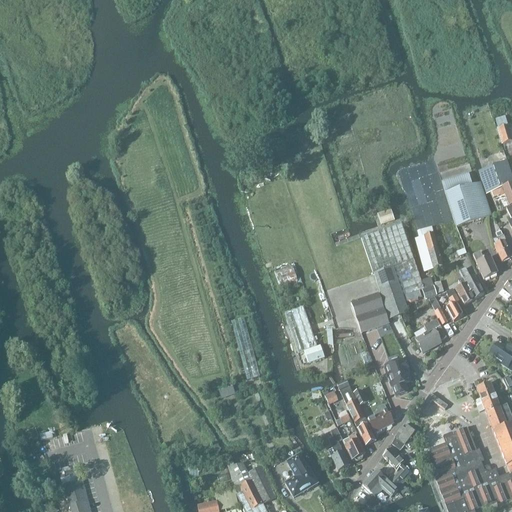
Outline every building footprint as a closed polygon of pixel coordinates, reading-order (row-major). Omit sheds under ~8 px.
[(511,118),(496,123),(502,142),(511,139),(511,118)] [(511,184),(511,177),(507,162),(483,170),(491,193),(501,189),(511,184)] [(468,174),(442,183),(456,228),(475,222),(464,188),(472,185),(468,174)] [(511,207),(511,184),(501,189),(509,208),(511,207)] [(400,224),(360,238),(373,275),(393,269),(403,298),(424,291),(400,224)] [(434,234),(433,234),(424,237),(433,270),(442,267),(434,234)] [(494,247),(502,263),(511,259),(504,243),(506,242),(503,236),(497,239),(500,244),(494,247)] [(476,265),(484,281),(497,275),(489,259),(484,261),(480,253),(473,256),(477,265),(476,265)] [(274,272),(280,291),(298,285),(292,267),(274,272)] [(409,315),(405,304),(403,298),(393,269),(373,275),(389,322),(409,315)] [(471,279),(465,269),(459,272),(474,301),(484,296),(474,277),(471,279)] [(455,290),(464,306),(474,301),(462,280),(458,282),(461,287),(455,290)] [(435,284),(438,295),(443,293),(440,283),(435,284)] [(433,288),(422,292),(425,301),(436,297),(433,288)] [(350,304),(361,335),(374,331),(388,326),(390,326),(378,294),(373,296),(350,304)] [(452,306),(446,309),(454,323),(463,318),(455,304),(459,302),(456,296),(449,300),(452,306)] [(303,308),(284,315),(298,354),(304,352),(316,348),(303,308)] [(434,313),(441,326),(447,323),(440,310),(434,313)] [(231,323),(247,381),(259,378),(244,320),(231,323)] [(441,345),(439,343),(446,339),(436,322),(424,328),(427,335),(415,341),(422,354),(441,345)] [(388,326),(374,331),(376,337),(390,333),(388,326)] [(511,346),(510,345),(507,351),(497,344),(489,357),(510,371),(511,370),(511,346)] [(316,348),(304,352),(308,364),(324,359),(320,347),(316,348)] [(384,368),(385,369),(384,369),(391,388),(392,388),(395,398),(408,393),(407,392),(408,391),(406,386),(405,387),(405,385),(410,383),(409,381),(411,380),(409,376),(408,376),(407,375),(409,374),(404,362),(403,362),(402,361),(384,368)] [(506,379),(502,381),(507,391),(511,387),(511,384),(510,380),(506,379)] [(346,382),(338,386),(347,406),(346,406),(355,424),(358,430),(357,430),(365,447),(375,442),(375,441),(346,382)] [(485,411),(498,406),(490,384),(476,390),(485,411)] [(353,395),(359,407),(366,404),(360,391),(353,395)] [(420,409),(425,412),(429,406),(424,403),(420,409)] [(511,421),(506,407),(499,409),(498,406),(485,411),(493,433),(507,468),(510,466),(511,472),(511,421)] [(378,413),(374,415),(375,417),(368,421),(374,434),(393,425),(385,408),(383,407),(377,410),(377,412),(378,413)] [(351,422),(348,416),(340,420),(343,426),(351,422)] [(394,439),(395,439),(392,445),(400,451),(399,452),(400,452),(404,446),(411,451),(414,444),(415,438),(413,436),(414,434),(404,426),(394,439)] [(511,474),(499,479),(495,470),(488,473),(484,473),(481,464),(484,463),(479,451),(476,452),(467,429),(453,435),(454,437),(445,440),(447,444),(428,452),(439,479),(434,481),(446,511),(473,511),(495,503),(497,507),(511,500),(511,474)] [(334,439),(329,442),(332,450),(328,452),(338,473),(349,468),(343,454),(342,454),(338,444),(342,442),(337,432),(336,430),(330,433),(331,435),(334,439)] [(355,436),(342,442),(352,461),(354,460),(355,462),(357,463),(362,460),(363,459),(362,457),(365,455),(355,436)] [(391,448),(383,457),(397,472),(399,470),(401,472),(404,468),(408,471),(411,468),(405,463),(391,448)] [(295,478),(285,485),(293,499),(318,485),(309,470),(308,471),(299,456),(287,464),(295,478)] [(243,464),(228,468),(233,489),(239,488),(242,494),(252,511),(263,506),(248,475),(243,464)] [(261,468),(248,475),(263,506),(276,499),(261,468)] [(395,479),(390,484),(403,495),(407,490),(402,486),(407,481),(405,479),(410,473),(408,471),(404,468),(401,472),(395,479)] [(362,486),(363,487),(375,498),(381,492),(383,494),(384,492),(391,499),(397,492),(375,472),(362,486)] [(62,487),(69,507),(88,502),(83,481),(62,487)] [(233,489),(214,493),(216,503),(218,511),(219,511),(240,508),(233,489)] [(242,494),(237,496),(238,501),(243,511),(266,511),(263,506),(252,511),(242,494)] [(90,511),(88,502),(69,507),(70,511),(90,511)] [(218,511),(216,503),(197,507),(198,511),(218,511)]
